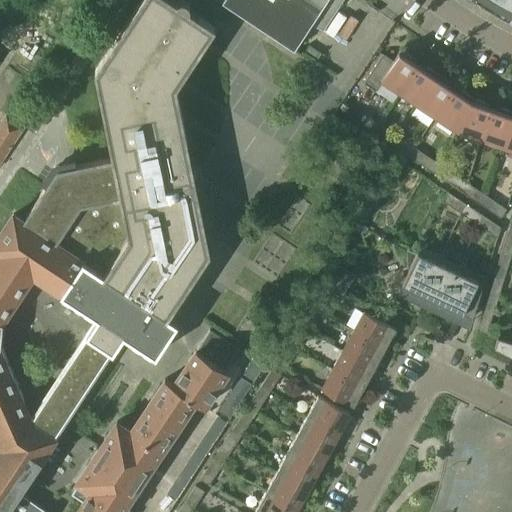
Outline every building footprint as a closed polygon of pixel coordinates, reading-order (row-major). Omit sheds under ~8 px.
[(0,442),(2,448),(0,451),(0,511),(119,511),(194,399),(204,405),(227,370),(223,368),(237,347),(210,329),(179,374),(173,383),(165,378),(131,430),(117,420),(77,480),(92,490),(76,511),(46,511),(17,493),(69,415),(45,399),(31,420),(0,350),(0,337),(2,321),(0,321),(32,273),(99,317),(88,333),(113,350),(124,333),(154,354),(177,321),(167,315),(209,251),(195,179),(195,177),(196,174),(195,172),(194,169),(192,168),(176,86),(215,27),(189,10),(190,7),(189,4),(186,1),(183,0),(180,1),(177,2),(173,0),(141,0),(95,70),(113,157),(76,165),(75,162),(55,166),(44,183),(46,185),(24,220),(13,213),(0,232),(0,442)] [(220,0),(294,49),(311,23),(323,29),(341,0),(220,0)] [(511,0),(470,0),(474,3),(476,1),(482,5),(489,9),(495,13),(494,15),(507,22),(509,20),(511,21),(511,0)] [(338,11),(325,31),(334,36),(346,17),(338,11)] [(400,91),(418,64),(410,59),(412,56),(401,49),(394,60),(383,53),(367,77),(378,84),(381,79),(400,91)] [(425,69),(418,64),(400,91),(418,103),(438,74),(427,66),(425,69)] [(447,84),(449,81),(438,74),(418,103),(439,117),(455,89),(447,84)] [(456,125),(460,127),(473,97),(457,86),(455,89),(439,117),(441,118),(436,125),(450,134),(456,125)] [(483,136),(493,108),(484,105),(485,101),(473,97),(460,127),(483,136)] [(503,144),(511,117),(511,110),(502,107),(501,111),(493,108),(483,136),(503,144)] [(4,112),(0,118),(0,158),(22,124),(4,112)] [(371,130),(377,121),(367,114),(361,123),(371,130)] [(511,117),(503,144),(511,148),(511,117)] [(382,136),(387,128),(377,121),(371,130),(382,136)] [(407,153),(412,144),(403,138),(398,147),(407,153)] [(407,153),(416,159),(422,150),(412,144),(407,153)] [(445,178),(454,165),(444,159),(435,172),(445,178)] [(460,188),(466,179),(456,173),(450,182),(460,188)] [(466,179),(460,188),(470,195),(476,186),(466,179)] [(452,206),(458,198),(448,191),(442,200),(452,206)] [(506,206),(496,199),(490,208),(500,214),(506,206)] [(484,215),(467,203),(461,212),(478,224),(484,215)] [(478,224),(498,237),(501,226),(484,215),(478,224)] [(511,247),(504,245),(500,257),(510,260),(511,253),(511,247)] [(443,302),(473,316),(486,276),(485,275),(483,281),(418,250),(416,253),(407,249),(407,265),(410,267),(402,283),(423,292),(419,300),(439,309),(443,302)] [(506,271),(510,260),(500,257),(496,268),(506,271)] [(337,290),(343,294),(351,282),(329,268),(321,279),(337,290)] [(504,279),(494,276),(490,287),(500,290),(504,279)] [(321,279),(313,291),(330,301),(337,290),(321,279)] [(490,287),(487,299),(497,302),(500,290),(490,287)] [(480,318),(490,321),(494,310),(484,306),(480,318)] [(385,347),(396,327),(364,310),(353,330),(385,347)] [(308,316),(302,325),(311,331),(317,322),(308,316)] [(480,318),(477,329),(487,333),(490,321),(480,318)] [(311,331),(302,325),(296,335),(305,340),(309,334),(311,331)] [(385,347),(353,330),(343,349),(375,366),(385,347)] [(511,341),(498,337),(495,347),(511,354),(511,341)] [(375,366),(343,349),(333,368),(365,385),(375,366)] [(278,363),(286,369),(293,359),(284,353),(278,363)] [(253,380),(263,364),(253,358),(243,373),(253,380)] [(333,368),(322,387),(354,404),(365,385),(333,368)] [(283,374),(274,369),(267,379),(276,384),(283,374)] [(219,409),(229,416),(251,382),(241,376),(219,409)] [(340,431),(350,412),(318,394),(308,413),(340,431)] [(259,411),(265,401),(257,395),(250,405),(259,411)] [(250,405),(243,415),(252,421),(259,411),(250,405)] [(340,431),(308,413),(297,433),(329,450),(340,431)] [(242,437),(233,431),(226,441),(235,447),(242,437)] [(329,450),(297,433),(287,452),(319,469),(329,450)] [(220,452),(228,457),(235,447),(226,441),(220,452)] [(319,469),(287,452),(276,471),(308,488),(319,469)] [(218,474),(209,468),(202,478),(211,484),(218,474)] [(308,488),(276,471),(266,490),(298,508),(308,488)] [(168,492),(175,496),(181,487),(174,482),(168,492)] [(191,495),(200,501),(207,491),(198,485),(191,495)] [(295,511),(298,508),(266,490),(256,509),(260,511),(295,511)]
